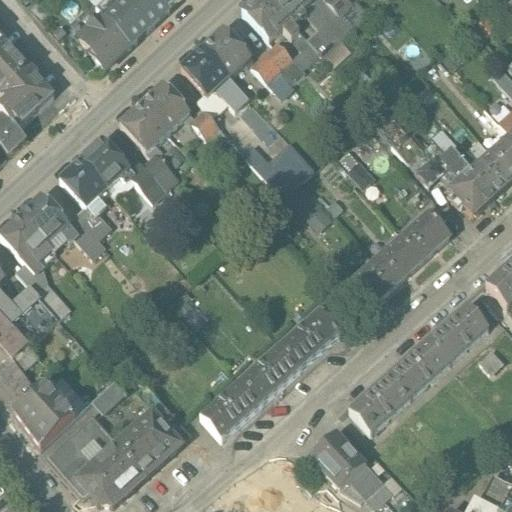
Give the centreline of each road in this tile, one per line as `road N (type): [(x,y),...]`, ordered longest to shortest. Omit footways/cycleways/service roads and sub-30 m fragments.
road 1 (residential): [(511,231),(244,473)]
road 2 (tertiary): [(229,0),(104,115)]
road 3 (residential): [(4,0),(104,115)]
road 4 (tertiary): [(104,115),(0,211)]
